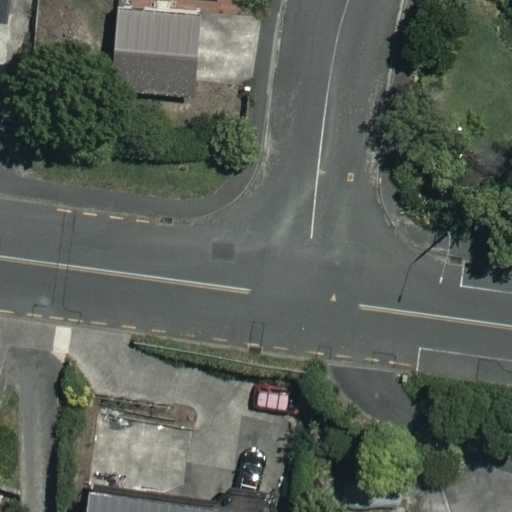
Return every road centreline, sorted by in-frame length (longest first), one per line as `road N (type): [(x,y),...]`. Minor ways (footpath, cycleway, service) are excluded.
road 1 (residential): [(0,257),(306,299)]
road 2 (residential): [(306,299),(332,59),(350,0)]
road 3 (residential): [(306,299),(511,327)]
